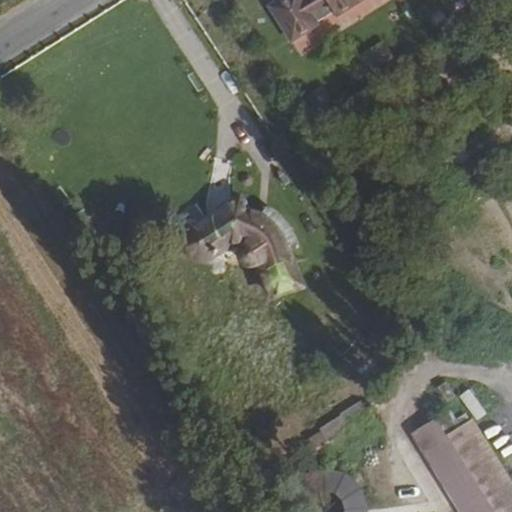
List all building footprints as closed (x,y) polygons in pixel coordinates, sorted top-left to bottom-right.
[(267,0),(293,42),(363,0),(267,0)] [(286,247),(273,236),(267,232),(254,227),(246,212),(195,242),(190,252),(189,262),(194,270),(202,272),(211,269),(228,253),(235,250),(245,250),(251,253),(258,257),(260,262),(256,267),(256,274),(259,279),(267,282),(276,304),(303,296),(286,247)] [(468,388),(457,396),(475,420),(486,413),(468,388)] [(404,441),(446,511),(496,511),(439,419),(404,441)] [(363,511),(368,477),(319,472),(317,491),(321,491),(319,511),(363,511)]
